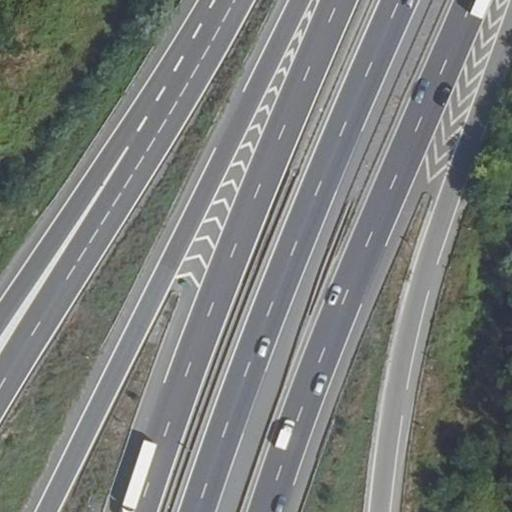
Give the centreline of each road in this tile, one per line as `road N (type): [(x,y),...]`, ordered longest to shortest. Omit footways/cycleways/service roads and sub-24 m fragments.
road 1 (trunk): [(301,0),(44,511)]
road 2 (motorway): [(263,511),(299,407),(472,0)]
road 3 (trunk): [(193,511),(300,222),(398,0)]
road 4 (trunk): [(339,0),(184,371),(135,511)]
road 5 (motorway): [(379,511),(404,337),(511,31)]
road 6 (motorway): [(150,150),(0,394)]
road 7 (motorway): [(150,150),(93,184),(0,325)]
road 8 (motorway): [(237,0),(150,150)]
